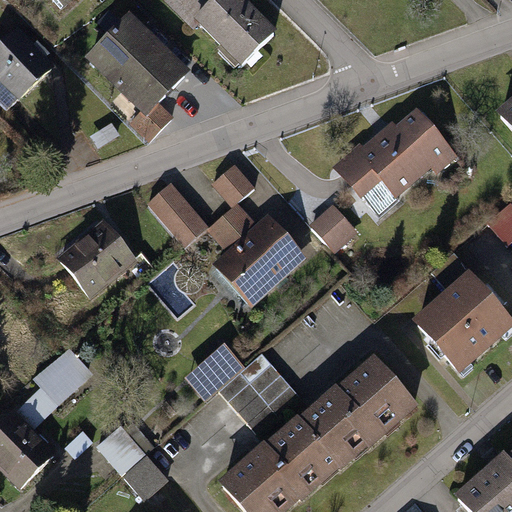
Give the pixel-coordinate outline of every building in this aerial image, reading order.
[(222,0),(168,0),(198,27),(204,21),(222,0)] [(284,27),(253,0),(222,0),(204,21),(251,63),(284,27)] [(191,70),(132,14),(90,58),(147,111),(149,114),(161,100),(191,70)] [(61,71),(24,32),(0,54),(0,74),(28,103),(61,71)] [(149,114),(147,111),(134,124),(152,141),(177,115),(161,100),(149,114)] [(400,121),(342,171),(385,222),(440,176),(443,179),(464,161),(424,114),(407,129),(400,121)] [(242,169),(217,187),(234,210),(259,192),(242,169)] [(213,228),(178,187),(154,207),(189,248),(213,228)] [(511,202),(489,223),(508,245),(511,241),(511,202)] [(318,261),(277,214),(261,228),(242,206),(211,232),(233,257),(221,267),(260,311),(318,261)] [(365,234),(340,208),(317,229),(342,256),(365,234)] [(66,260),(99,301),(146,262),(112,221),(66,260)] [(511,331),(511,322),(474,280),(420,328),(462,375),(511,331)] [(217,388),(237,370),(244,365),(226,345),(189,377),(207,397),(217,388)] [(244,365),(237,370),(275,413),(299,392),(261,349),(244,365)] [(419,407),(377,357),(302,420),(343,469),(419,407)] [(255,431),(275,413),(237,370),(217,388),(255,431)] [(63,461),(22,413),(0,431),(0,465),(25,494),(63,461)] [(291,511),(343,469),(302,420),(226,482),(250,511),(291,511)] [(123,476),(148,454),(123,425),(98,447),(123,476)] [(148,454),(123,476),(142,498),(167,477),(148,454)] [(511,511),(511,455),(511,454),(460,497),(472,511),(511,511)]
